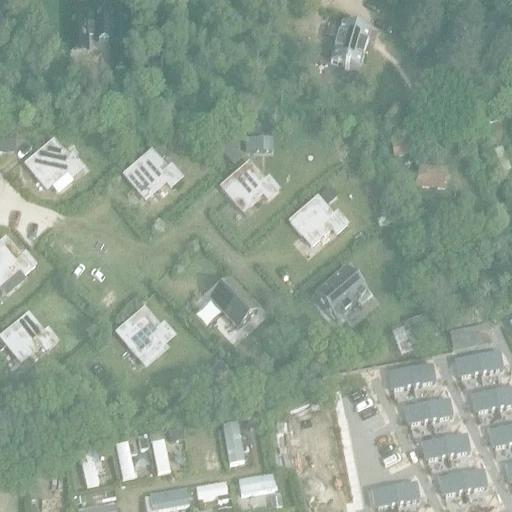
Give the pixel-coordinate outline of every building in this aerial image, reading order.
[(124,81),(141,81),(141,31),(124,31),(124,25),(109,25),(109,37),(99,37),(99,33),(83,33),(83,56),(99,56),(99,51),(108,51),(108,54),(124,54),(124,81)] [(358,72),(369,34),(340,26),(329,64),(358,72)] [(156,57),(147,57),(148,66),(158,66),(156,57)] [(0,135),(0,151),(8,151),(8,150),(13,150),(12,135),(0,135)] [(69,158),(66,162),(49,143),(22,168),(44,192),(64,174),(69,179),(80,170),(69,158)] [(392,159),(408,157),(406,144),(391,146),(392,159)] [(234,156),(225,145),(216,154),(225,165),(234,156)] [(500,149),(493,152),(502,174),(510,171),(500,149)] [(168,168),(164,171),(146,151),(117,177),(141,204),(163,184),(167,189),(178,179),(168,168)] [(265,179),(262,183),(244,164),(217,190),(240,214),(261,195),(266,200),(276,191),(265,179)] [(416,190),(444,193),(446,170),(418,167),(416,190)] [(335,213),(331,216),(315,198),(287,222),(309,247),(330,229),(335,234),(345,225),(335,213)] [(23,256),(19,260),(3,240),(0,241),(0,285),(17,272),(21,277),(32,268),(23,256)] [(359,288),(355,291),(339,272),(310,295),(331,322),(353,304),(358,309),(369,300),(359,288)] [(256,311),(228,284),(207,303),(236,329),(256,311)] [(160,325),(156,328),(137,307),(106,335),(131,363),(155,342),(160,348),(171,337),(160,325)] [(44,332),(40,335),(24,315),(0,333),(0,347),(15,366),(38,348),(42,353),(54,345),(44,332)] [(243,464),(236,425),(222,428),(229,467),(243,464)] [(425,455),(458,439),(453,428),(420,444),(425,455)] [(207,471),(198,429),(187,432),(196,474),(207,471)] [(292,470),(286,435),(274,437),(281,472),(292,470)] [(151,446),(157,476),(169,474),(165,455),(169,454),(168,448),(164,448),(163,443),(151,446)] [(115,448),(122,482),(133,480),(129,459),(136,458),(134,447),(127,448),(127,445),(115,448)] [(79,455),(86,490),(98,487),(93,466),(98,465),(95,451),(79,455)] [(61,500),(56,465),(28,469),(29,482),(46,480),(49,502),(61,500)] [(241,498),(274,492),(271,478),(238,484),(241,498)] [(227,502),(224,486),(195,491),(198,503),(217,500),(217,504),(227,502)] [(187,510),(185,493),(149,499),(152,511),(175,508),(176,511),(187,510)] [(7,503),(0,504),(0,511),(13,511),(13,508),(8,509),(7,503)]
